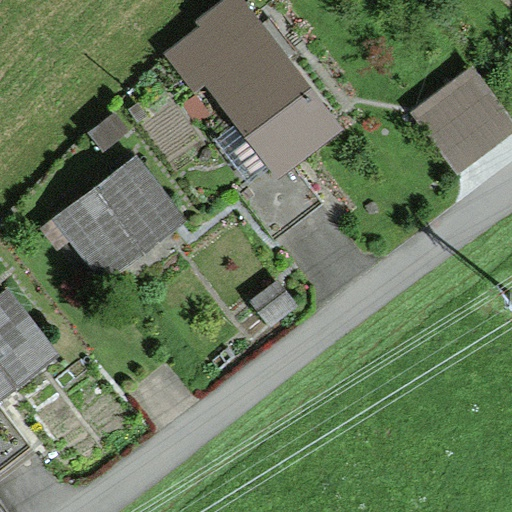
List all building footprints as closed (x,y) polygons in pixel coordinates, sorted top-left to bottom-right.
[(345,122),(247,0),(214,0),(194,17),(198,23),(164,50),(196,89),(204,83),(234,119),(212,136),(246,178),(234,187),(274,237),(321,199),(292,163),(345,122)] [(511,128),(511,112),(473,61),(409,109),(455,171),(511,128)] [(129,128),(113,108),(87,129),(103,149),(129,128)] [(135,149),(37,225),(56,249),(70,239),(101,279),(185,214),(135,149)] [(297,302),(277,275),(248,296),(268,323),(297,302)] [(7,282),(0,286),(0,391),(58,346),(7,282)] [(0,408),(0,465),(28,443),(0,408)]
